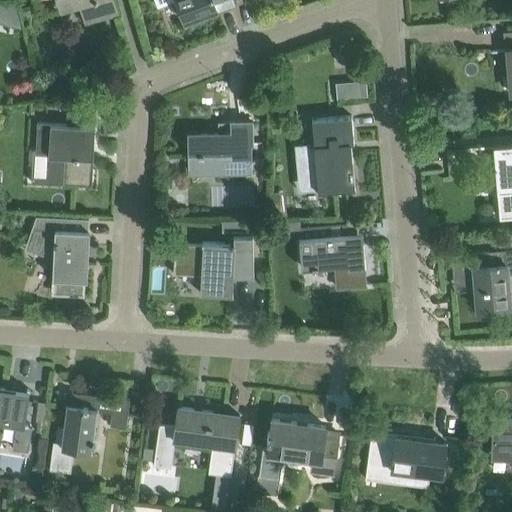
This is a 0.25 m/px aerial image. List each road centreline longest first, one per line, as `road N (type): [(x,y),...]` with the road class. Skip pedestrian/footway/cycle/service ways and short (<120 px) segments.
road 1 (residential): [(124,342),(138,110),(147,86),(371,0)]
road 2 (residential): [(417,357),(387,0)]
road 3 (residential): [(124,342),(417,357)]
road 4 (residential): [(0,335),(124,342)]
